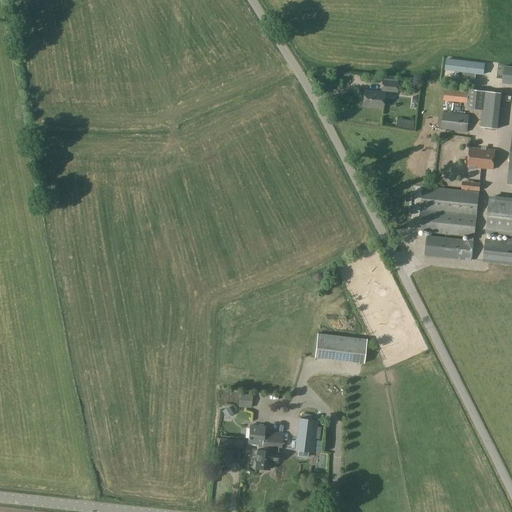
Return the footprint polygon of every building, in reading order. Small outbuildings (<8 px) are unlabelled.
[(485,65),(446,60),(445,70),(463,72),(463,78),(475,80),(476,74),(484,75),(485,65)] [(397,84),(382,82),(381,91),(396,92),(397,84)] [(468,93),(444,90),(443,101),(467,104),(468,93)] [(469,90),(467,109),(482,110),(484,91),(469,90)] [(362,106),(382,109),(384,94),(364,92),(362,106)] [(467,133),(469,115),(443,112),(441,130),(467,133)] [(413,129),(414,122),(407,121),(406,128),(413,129)] [(467,167),(493,170),(495,150),(469,148),(467,167)] [(480,188),(481,180),(468,179),(467,187),(480,188)] [(424,187),(419,230),(475,236),(480,193),(424,187)] [(511,200),(490,198),(487,232),(511,234),(511,200)] [(472,262),(474,241),(426,236),(424,256),(472,262)] [(511,265),(511,242),(485,239),(482,262),(511,265)] [(367,347),(318,341),(315,367),(364,372),(367,347)] [(240,395),(239,407),(251,408),(252,396),(240,395)] [(294,451),(313,453),(317,421),(298,418),(294,451)] [(271,452),(277,453),(278,448),(281,448),(283,434),(264,432),(265,428),(250,426),(248,444),(256,445),(258,445),(257,449),(271,451),(271,452)] [(232,451),(230,451),(231,448),(242,450),(243,440),(219,438),(218,447),(224,448),(224,450),(222,450),(220,464),(230,465),(232,451)] [(271,451),(257,449),(255,468),(269,470),(270,462),(277,463),(279,453),(277,453),(271,452),(271,451)]
